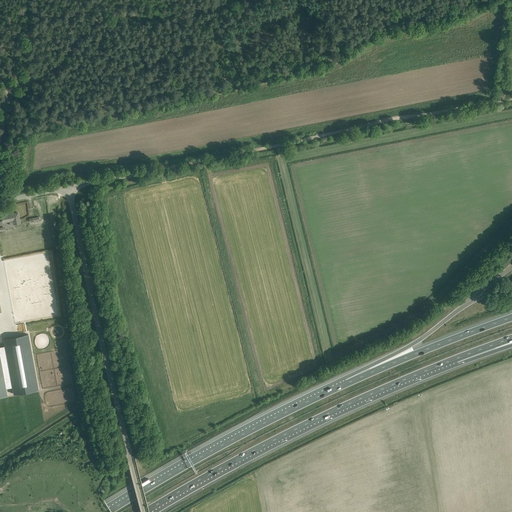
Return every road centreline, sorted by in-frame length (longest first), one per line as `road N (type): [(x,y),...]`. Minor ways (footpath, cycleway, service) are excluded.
road 1 (track): [(9,90),(33,110),(73,121),(320,66),(372,35),(487,0)]
road 2 (motorway): [(144,511),(262,445),(455,358)]
road 3 (unclassified): [(144,511),(68,188)]
road 4 (track): [(172,166),(497,100)]
road 5 (motorway): [(347,383),(107,511)]
road 6 (motorway): [(511,284),(473,298),(347,383)]
road 7 (motorway): [(511,317),(347,383)]
